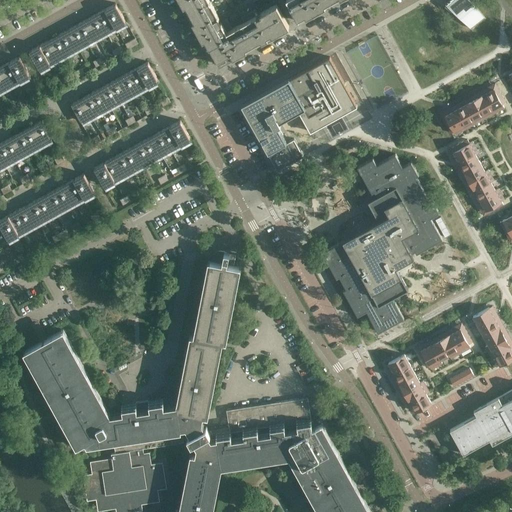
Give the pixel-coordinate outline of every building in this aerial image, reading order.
[(210,2),(208,0),(179,0),(188,14),(210,2)] [(334,2),(333,0),(286,0),(298,21),(334,2)] [(485,19),(470,0),(449,0),(445,3),(446,4),(445,6),(455,14),(470,28),(471,28),(471,27),(473,25),(475,27),(485,19)] [(232,29),(227,19),(220,23),(217,19),(219,18),(210,2),(188,14),(197,30),(199,34),(207,48),(210,47),(229,36),(227,32),(232,29)] [(127,24),(122,15),(116,3),(105,9),(116,28),(116,30),(127,24)] [(289,27),(277,5),(260,14),(261,15),(257,17),(253,11),(246,15),(241,18),(244,23),(241,24),(253,46),(268,38),(267,37),(272,34),(272,36),(289,27)] [(116,28),(105,9),(96,14),(106,31),(112,28),(113,30),(116,28)] [(106,31),(96,14),(87,19),(97,38),(101,36),(100,34),(106,31)] [(97,38),(87,19),(77,24),(87,42),(93,38),(94,40),(97,38)] [(87,42),(77,24),(68,30),(79,49),(82,47),(81,45),(87,42)] [(241,24),(232,29),(227,32),(229,36),(210,47),(220,65),(253,46),(241,24)] [(79,49),(68,30),(58,35),(68,52),(74,49),(75,51),(79,49)] [(68,52),(58,35),(49,40),(60,59),(63,57),(62,55),(68,52)] [(60,59),(49,40),(40,45),(50,62),(55,59),(56,61),(60,59)] [(50,62),(40,45),(30,51),(40,71),(51,65),(50,62)] [(31,76),(20,56),(9,62),(18,79),(20,82),(31,76)] [(289,78),(241,104),(242,105),(241,106),(259,137),(260,139),(261,138),(263,142),(262,142),(263,144),(277,171),(304,156),(294,138),(287,142),(278,126),(281,124),(279,122),(298,111),(310,132),(357,106),(330,57),(322,61),(308,69),(290,79),(289,78)] [(18,79),(9,62),(0,67),(11,86),(14,84),(13,82),(18,79)] [(160,82),(154,73),(148,62),(137,68),(148,87),(149,88),(160,82)] [(11,86),(0,67),(0,89),(6,86),(7,88),(11,86)] [(148,87),(137,68),(129,72),(138,90),(144,86),(145,88),(148,87)] [(138,90),(129,72),(119,78),(130,97),(133,95),(132,93),(138,90)] [(130,97),(119,78),(110,83),(119,100),(125,97),(126,99),(130,97)] [(119,100),(110,83),(100,88),(111,107),(114,105),(113,103),(119,100)] [(111,107),(100,88),(91,93),(100,110),(106,107),(107,109),(111,107)] [(493,88),(484,94),(494,113),(504,108),(502,104),(499,99),(496,94),(493,88)] [(100,110),(91,93),(81,99),(92,118),(95,116),(94,114),(100,110)] [(484,94),(474,99),(485,118),(494,113),(484,94)] [(36,100),(33,95),(28,97),(31,103),(36,100)] [(92,118),(81,99),(71,104),(81,121),(87,118),(88,120),(92,118)] [(474,99),(465,104),(473,120),(473,121),(475,124),(475,123),(485,118),(474,99)] [(465,104),(455,109),(464,126),(464,125),(471,122),(473,121),(473,120),(465,104)] [(455,109),(445,115),(451,125),(454,131),(456,134),(466,129),(466,128),(464,125),(464,126),(455,109)] [(52,137),(43,120),(32,126),(43,145),(47,143),(45,141),(52,137)] [(192,141),(187,132),(180,120),(170,126),(180,145),(181,147),(192,141)] [(43,145),(32,126),(23,131),(32,148),(38,145),(40,147),(43,145)] [(180,145),(170,126),(161,131),(170,148),(176,145),(177,147),(180,145)] [(32,148),(23,131),(14,136),(24,155),(28,153),(26,151),(32,148)] [(170,148),(161,131),(151,136),(162,155),(166,153),(164,151),(170,148)] [(24,155),(14,136),(4,141),(14,158),(20,155),(21,157),(24,155)] [(162,155),(151,136),(142,141),(151,158),(157,155),(159,157),(162,155)] [(14,158),(4,141),(0,143),(0,156),(5,166),(9,164),(8,162),(14,158)] [(151,158),(142,141),(133,147),(143,166),(147,164),(146,162),(151,158)] [(459,149),(453,152),(459,162),(475,153),(478,152),(478,151),(473,141),(469,143),(464,146),(459,149)] [(143,166),(133,147),(123,152),(133,169),(139,166),(140,168),(143,166)] [(133,169),(123,152),(114,157),(124,176),(128,174),(127,172),(133,169)] [(475,153),(459,162),(464,171),(480,162),(475,153)] [(431,217),(440,212),(432,199),(429,200),(416,176),(419,175),(411,161),(402,166),(396,154),(377,164),(373,158),(357,166),(372,192),(374,191),(377,196),(368,201),(379,220),(343,240),(343,241),(338,243),(322,252),(337,278),(339,276),(346,288),(343,289),(357,315),(367,310),(378,332),(402,319),(404,318),(395,302),(394,300),(392,297),(408,288),(396,267),(408,260),(414,257),(412,252),(415,250),(417,253),(443,239),(434,223),(431,217)] [(124,176),(114,157),(105,162),(114,179),(120,176),(121,178),(124,176)] [(116,183),(114,179),(105,162),(94,168),(106,189),(116,183)] [(480,162),(464,171),(469,181),(485,172),(485,171),(480,162)] [(485,172),(469,181),(474,190),(491,181),(491,182),(494,180),(488,170),(485,171),(485,172)] [(96,194),(84,173),(74,179),(83,196),(85,200),(96,194)] [(83,196),(74,179),(65,184),(75,203),(79,201),(78,199),(83,196)] [(491,181),(474,190),(480,200),(496,191),(496,190),(491,183),(491,182),(491,181)] [(75,203),(65,184),(55,189),(65,206),(71,203),(72,205),(75,203)] [(65,206),(55,189),(46,195),(57,214),(60,212),(59,210),(65,206)] [(496,191),(480,200),(485,210),(491,207),(496,204),(501,201),(504,199),(499,189),(496,190),(496,191)] [(57,214),(46,195),(36,200),(46,217),(52,214),(53,216),(57,214)] [(46,217),(36,200),(27,205),(38,224),(41,222),(40,220),(46,217)] [(38,224),(27,205),(18,210),(27,227),(33,224),(34,226),(38,224)] [(27,227),(18,210),(9,215),(19,234),(22,233),(21,231),(27,227)] [(19,234),(9,215),(0,220),(0,224),(10,242),(20,236),(19,234)] [(511,215),(503,220),(506,226),(511,235),(511,215)] [(450,234),(441,217),(435,220),(445,237),(450,234)] [(160,236),(178,229),(177,224),(159,231),(160,236)] [(369,511),(320,423),(313,427),(309,402),(308,397),(226,410),(229,425),(208,428),(206,426),(205,427),(202,422),(203,416),(206,416),(221,341),(224,342),(239,266),(234,265),(236,255),(229,253),(224,252),(218,251),(216,261),(210,260),(196,335),(192,335),(178,404),(177,404),(164,406),(163,398),(149,400),(148,400),(150,410),(143,408),(137,406),(136,402),(124,404),(122,404),(123,413),(110,415),(108,415),(62,330),(50,336),(44,339),(38,343),(25,350),(78,446),(85,442),(95,437),(99,436),(99,438),(100,441),(113,439),(113,441),(115,453),(111,453),(112,457),(112,459),(94,462),(96,474),(87,475),(90,494),(99,492),(101,504),(119,501),(120,507),(138,504),(137,498),(155,496),(153,484),(162,482),(159,464),(150,465),(148,454),(144,454),(144,453),(143,448),(184,442),(181,428),(186,427),(190,435),(189,435),(193,443),(194,442),(197,447),(195,453),(192,453),(180,511),(210,511),(220,465),(290,454),(321,511),(369,511)] [(489,307),(473,316),(478,326),(494,317),(489,307)] [(494,317),(478,326),(483,336),(499,327),(494,317)] [(499,327),(483,336),(488,345),(489,345),(505,336),(499,327)] [(460,328),(450,333),(461,353),(470,347),(469,344),(466,339),(463,333),(460,328)] [(450,333),(440,339),(449,355),(451,358),(461,353),(450,333)] [(488,345),(485,346),(485,347),(491,356),(510,346),(505,336),(489,345),(488,345)] [(440,339),(431,344),(440,360),(449,355),(440,339)] [(431,344),(421,349),(424,355),(427,360),(430,365),(432,369),(442,363),(440,360),(431,344)] [(511,349),(510,346),(491,356),(496,366),(511,357),(511,349)] [(404,354),(388,363),(394,373),(410,364),(404,354)] [(410,364),(394,373),(399,382),(415,373),(410,364)] [(415,373),(399,382),(404,392),(420,383),(420,382),(415,373)] [(420,383),(404,392),(409,401),(425,392),(426,393),(429,391),(423,381),(420,382),(420,383)] [(511,438),(511,389),(474,410),(476,415),(450,430),(463,454),(490,440),(492,444),(499,441),(505,437),(507,441),(511,438)] [(425,392),(409,401),(415,411),(431,402),(426,393),(425,392)]
